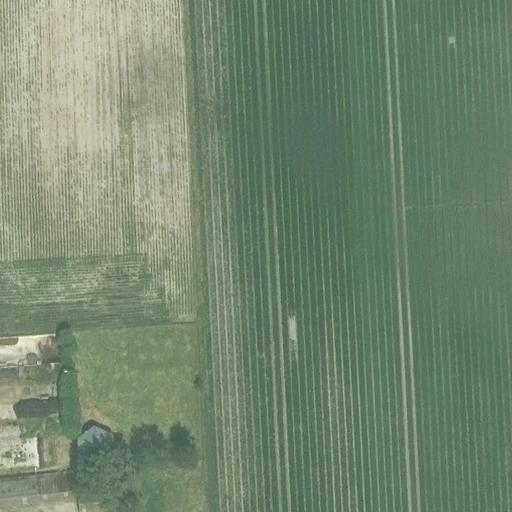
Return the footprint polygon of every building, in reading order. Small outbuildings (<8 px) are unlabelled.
[(0,355),(58,352),(56,323),(0,326),(0,355)] [(0,381),(0,404),(0,407),(21,406),(22,423),(58,422),(57,380),(0,381)] [(110,439),(89,431),(70,443),(72,465),(94,472),(112,458),(110,439)] [(34,477),(0,481),(0,507),(77,499),(75,477),(35,481),(34,477)] [(78,511),(104,511),(103,495),(78,497),(78,511)]
